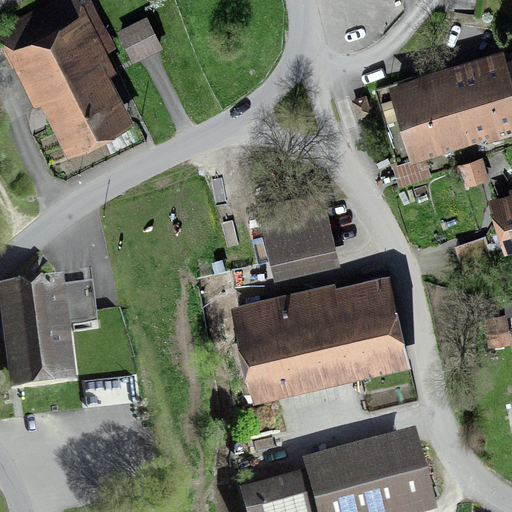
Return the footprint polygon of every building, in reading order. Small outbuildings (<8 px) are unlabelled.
[(91,0),(80,0),(0,40),(0,48),(31,109),(39,105),(67,161),(136,126),(112,79),(119,75),(110,57),(118,53),(91,0)] [(146,22),(118,35),(131,65),(160,53),(146,22)] [(511,99),(500,62),(447,79),(463,130),(490,121),(494,133),(511,126),(511,99)] [(440,137),(463,130),(447,79),(398,94),(395,84),(377,89),(400,163),(444,150),(440,137)] [(365,98),(353,101),(358,117),(370,113),(365,98)] [(489,156),(468,162),(474,181),(495,175),(489,156)] [(324,195),(258,210),(274,280),(339,265),(324,195)] [(511,238),(511,195),(488,203),(500,242),(511,238)] [(410,371),(390,281),(235,315),(254,404),(410,371)] [(0,293),(0,325),(9,396),(79,387),(72,332),(96,329),(92,291),(65,294),(63,285),(0,293)] [(487,324),(489,351),(509,350),(508,323),(487,324)] [(302,467),(306,480),(314,511),(434,511),(413,437),(302,467)] [(243,511),(314,511),(306,480),(240,498),(243,511)]
